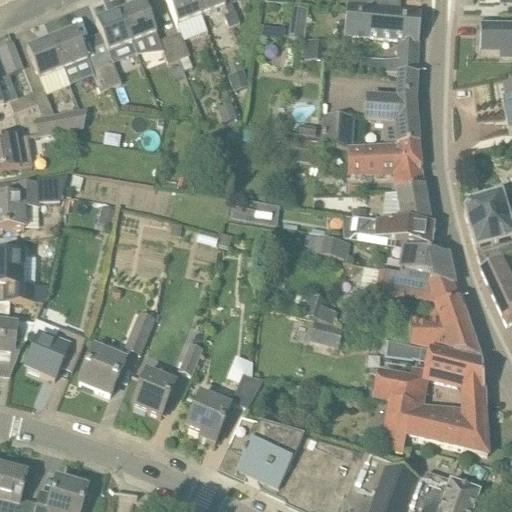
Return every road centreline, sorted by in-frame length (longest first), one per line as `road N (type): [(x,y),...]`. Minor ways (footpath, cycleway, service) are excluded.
road 1 (secondary): [(511,377),(478,311),(440,194),(441,0)]
road 2 (residential): [(236,511),(115,457),(0,423)]
